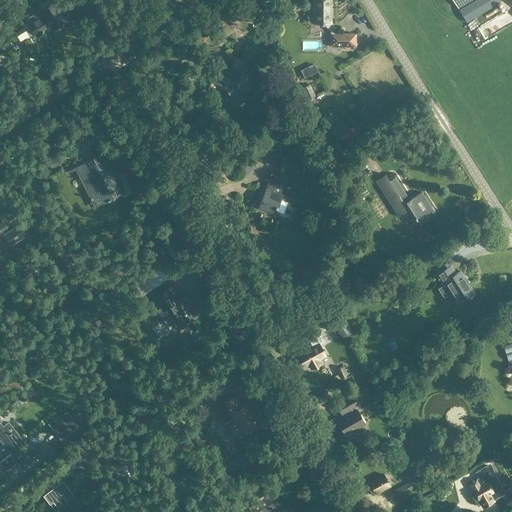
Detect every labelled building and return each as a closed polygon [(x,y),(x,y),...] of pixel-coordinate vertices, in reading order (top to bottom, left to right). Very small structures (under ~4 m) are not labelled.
[(269,0),(267,0),(265,1),(263,2),(268,12),(274,9),(269,0)] [(314,0),(314,13),(313,13),(311,13),(309,14),(308,16),(307,18),(308,20),(309,22),(311,23),(313,24),(314,24),(325,24),(332,34),(335,34),(329,24),(331,24),(331,0),(314,0)] [(454,0),(459,8),(473,0),(454,0)] [(493,5),(490,0),(482,0),(462,10),(467,19),(493,5)] [(57,2),(42,11),(44,15),(41,17),(40,14),(31,20),(33,22),(31,23),(33,26),(28,29),(32,35),(36,32),(38,35),(57,23),(59,25),(66,21),(63,16),(65,14),(57,2)] [(331,34),(331,47),(346,47),(346,49),(350,49),(350,47),(356,47),(356,35),(335,34),(332,34),(331,34)] [(219,79),(225,82),(221,90),(238,98),(242,89),(253,93),(262,72),(248,66),(247,69),(241,66),(243,61),(229,55),(219,79)] [(312,98),(316,96),(310,84),(300,89),(306,101),(312,98)] [(269,157),(282,156),(281,141),(269,141),(269,157)] [(85,163),(78,167),(82,175),(80,176),(92,199),(101,195),(105,202),(108,201),(108,202),(111,201),(111,199),(114,198),(110,190),(121,184),(105,153),(93,159),(97,167),(89,171),(85,163)] [(422,192),(409,200),(407,196),(395,178),(390,181),(386,174),(376,181),(399,217),(411,209),(420,224),(436,214),(422,192)] [(275,214),(283,195),(293,199),(298,188),(272,177),(259,208),(275,214)] [(358,187),(356,183),(350,187),(352,191),(358,187)] [(19,226),(5,235),(12,245),(25,236),(19,226)] [(33,277),(43,270),(38,262),(27,269),(33,277)] [(311,292),(324,285),(312,263),(300,269),(311,292)] [(460,271),(456,274),(451,267),(437,275),(442,283),(444,283),(459,306),(476,295),(460,271)] [(52,288),(49,283),(42,287),(44,292),(52,288)] [(198,315),(187,294),(180,298),(173,286),(156,296),(163,308),(165,307),(171,317),(169,317),(175,328),(179,328),(182,328),(185,326),(187,324),(188,320),(198,315)] [(348,306),(341,310),(346,318),(353,314),(348,306)] [(342,338),(352,332),(343,317),(332,323),(342,338)] [(89,319),(89,332),(102,332),(102,320),(89,319)] [(314,348),(299,356),(301,360),(300,360),(303,365),(304,364),(306,368),(310,365),(312,370),(321,364),(319,360),(326,356),(315,337),(320,334),(312,320),(301,326),(314,348)] [(115,372),(123,367),(119,362),(112,366),(115,372)] [(332,377),(334,382),(349,374),(346,369),(345,369),(344,367),(337,370),(339,374),(332,377)] [(364,388),(368,395),(374,391),(370,384),(364,388)] [(235,396),(218,406),(214,408),(222,422),(226,424),(230,421),(231,418),(234,419),(243,434),(244,436),(246,437),(248,437),(253,437),(255,433),(256,431),(256,429),(255,427),(260,424),(248,404),(242,408),(235,396)] [(338,421),(346,436),(350,433),(352,437),(364,431),(361,427),(365,424),(357,410),(353,413),(351,409),(358,405),(353,397),(337,406),(342,414),(343,414),(345,417),(338,421)] [(59,415),(48,424),(62,441),(73,432),(65,422),(71,417),(67,411),(60,416),(59,415)] [(0,416),(0,439),(11,454),(0,462),(0,474),(17,461),(21,466),(30,459),(21,447),(25,443),(9,423),(3,427),(0,422),(0,421),(2,419),(0,416)] [(79,460),(94,445),(87,437),(71,451),(79,460)] [(378,453),(381,458),(388,454),(385,449),(378,453)] [(477,478),(468,482),(479,500),(483,506),(494,500),(495,499),(502,495),(494,476),(492,478),(490,474),(491,474),(488,470),(488,471),(486,468),(489,466),(489,465),(475,473),(478,478),(477,478)] [(390,486),(384,475),(367,485),(373,496),(390,486)] [(76,511),(75,511),(80,507),(76,501),(78,500),(68,488),(67,489),(61,482),(43,496),(50,505),(53,502),(59,510),(56,511),(76,511)] [(413,489),(410,482),(396,491),(399,497),(413,489)] [(402,503),(414,495),(411,490),(399,497),(402,503)] [(510,509),(511,507),(511,490),(502,496),(510,509)] [(270,495),(254,505),(250,508),(252,511),(259,511),(262,511),(294,511),(289,502),(278,508),(270,495)]
